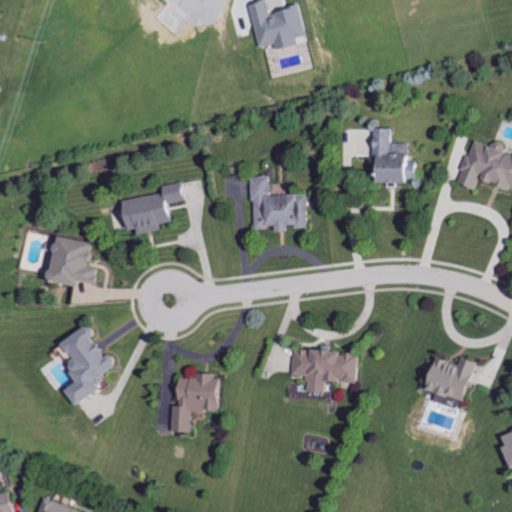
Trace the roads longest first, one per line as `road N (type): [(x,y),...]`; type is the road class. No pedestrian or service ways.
road 1 (residential): [(511,304),(421,274),(193,298)]
road 2 (residential): [(151,288),(150,309),(161,320),(189,313),(193,298),(182,280),(169,277),(151,288)]
